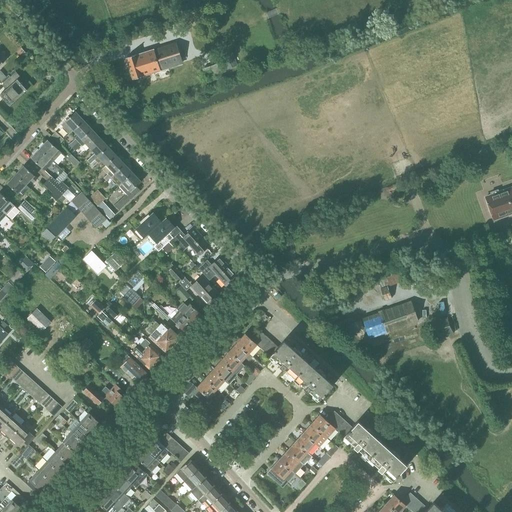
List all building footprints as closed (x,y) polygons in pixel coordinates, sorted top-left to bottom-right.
[(176,42),(126,59),(132,80),(184,64),(176,42)] [(238,66),(233,54),(222,58),(227,70),(238,66)] [(226,73),(222,63),(203,69),(207,79),(226,73)] [(16,72),(3,83),(8,88),(0,95),(10,106),(27,90),(18,80),(21,77),(16,72)] [(84,121),(75,112),(61,125),(70,134),(84,121)] [(84,121),(73,130),(77,135),(74,138),(75,139),(78,142),(81,139),(92,130),(89,126),(91,125),(86,120),(84,122),(84,121)] [(100,138),(92,130),(78,142),(81,145),(82,146),(85,143),(89,148),(100,138)] [(55,132),(51,136),(59,144),(63,139),(55,132)] [(90,164),(108,147),(100,138),(89,148),(95,154),(87,161),(90,164)] [(39,149),(53,162),(61,153),(48,140),(39,149)] [(108,147),(90,164),(88,165),(92,169),(98,163),(99,164),(102,161),(106,165),(116,156),(108,147)] [(53,162),(39,149),(31,158),(45,171),(53,162)] [(79,162),(71,154),(66,159),(75,167),(79,162)] [(116,156),(106,165),(111,171),(108,174),(103,178),(106,181),(124,165),(122,162),(116,156)] [(124,165),(111,177),(119,185),(122,183),(132,173),(124,165)] [(16,175),(26,184),(30,180),(33,183),(37,178),(24,166),(16,175)] [(132,173),(122,183),(119,185),(118,186),(127,195),(124,198),(116,205),(120,210),(140,191),(136,187),(141,182),(132,173)] [(26,184),(16,175),(7,184),(21,197),(29,187),(26,184)] [(47,181),(62,195),(69,188),(61,181),(59,183),(51,176),(47,181)] [(62,195),(47,181),(43,184),(51,192),(49,194),(57,201),(62,195)] [(491,192),(492,195),(486,197),(494,220),(511,213),(511,187),(499,192),(498,190),(491,192)] [(15,206),(0,192),(0,209),(1,210),(6,215),(15,206)] [(97,227),(106,219),(82,192),(73,201),(97,227)] [(25,200),(21,204),(31,213),(35,209),(25,200)] [(21,204),(17,208),(32,222),(36,217),(31,213),(21,204)] [(77,216),(67,207),(47,227),(57,237),(77,216)] [(134,217),(121,229),(125,234),(131,229),(133,231),(132,232),(141,241),(148,235),(162,222),(161,221),(153,212),(135,229),(133,227),(138,222),(134,217)] [(172,239),(174,238),(169,233),(175,227),(166,217),(161,221),(162,222),(148,235),(157,244),(154,247),(158,252),(172,239)] [(174,238),(172,239),(183,251),(189,246),(198,256),(210,245),(194,228),(185,235),(181,231),(174,238)] [(47,230),(42,236),(49,241),(54,236),(47,230)] [(110,257),(120,267),(125,261),(116,251),(110,257)] [(105,262),(103,264),(91,252),(84,259),(97,273),(105,266),(103,264),(105,262)] [(27,257),(19,266),(26,272),(33,264),(27,257)] [(120,267),(110,257),(105,262),(106,261),(115,271),(120,267)] [(207,260),(198,268),(209,280),(216,275),(225,285),(236,274),(220,257),(211,265),(207,260)] [(42,261),(38,266),(44,272),(48,267),(42,261)] [(184,277),(174,266),(168,271),(178,282),(184,277)] [(388,286),(406,280),(407,280),(403,268),(377,277),(385,301),(392,298),(388,286)] [(10,279),(16,284),(24,274),(19,270),(10,279)] [(144,277),(138,272),(128,282),(134,288),(144,277)] [(191,286),(208,305),(220,295),(203,276),(191,286)] [(1,290),(6,295),(13,287),(8,282),(1,290)] [(181,285),(175,291),(184,301),(190,296),(181,285)] [(132,288),(123,298),(132,307),(142,297),(132,288)] [(106,307),(97,298),(90,305),(99,314),(97,316),(103,321),(108,317),(102,311),(106,307)] [(177,308),(193,324),(201,315),(190,304),(188,307),(183,302),(177,308)] [(363,318),(364,320),(370,338),(418,322),(411,302),(363,318)] [(106,311),(115,319),(120,313),(112,305),(106,311)] [(193,324),(177,308),(172,313),(170,312),(169,313),(163,307),(158,312),(167,320),(170,317),(174,321),(174,322),(185,332),(193,324)] [(51,322),(37,308),(26,319),(41,333),(51,322)] [(448,317),(438,320),(428,324),(433,340),(453,333),(448,317)] [(0,342),(1,343),(9,334),(4,330),(8,326),(4,322),(0,326),(0,342)] [(153,326),(173,346),(179,339),(163,322),(159,326),(156,323),(153,326)] [(151,325),(148,329),(152,334),(149,336),(154,341),(166,353),(173,346),(153,326),(151,325)] [(236,343),(249,354),(257,345),(257,344),(265,335),(260,331),(252,340),(245,333),(236,343)] [(261,348),(269,339),(265,335),(257,344),(257,345),(261,348)] [(144,352),(155,363),(157,362),(159,362),(161,360),(161,358),(162,356),(145,339),(138,346),(144,352)] [(265,352),(274,343),(269,339),(261,348),(265,352)] [(284,341),(278,347),(270,356),(280,365),(279,367),(283,370),(284,369),(305,387),(304,388),(308,392),(309,391),(319,400),(322,397),(323,397),(324,396),(323,396),(333,385),(284,341)] [(249,354),(236,343),(228,352),(241,363),(249,354)] [(270,356),(278,347),(274,343),(265,352),(270,356)] [(138,346),(131,353),(149,370),(155,363),(144,352),(138,346)] [(228,352),(220,361),(237,375),(245,366),(241,363),(228,352)] [(127,355),(118,364),(132,377),(134,375),(140,380),(147,373),(127,355)] [(7,374),(15,365),(11,361),(3,370),(7,374)] [(237,375),(220,361),(212,369),(225,381),(230,385),(237,376),(237,375)] [(11,378),(20,368),(15,365),(7,374),(11,378)] [(110,365),(105,370),(116,381),(122,375),(110,365)] [(256,367),(251,372),(256,377),(261,372),(256,367)] [(15,382),(24,372),(20,368),(11,378),(15,382)] [(204,378),(217,390),(225,381),(212,369),(204,378)] [(24,372),(15,382),(22,388),(30,378),(24,372)] [(247,377),(243,381),(248,386),(252,382),(247,377)] [(30,378),(22,388),(26,391),(34,382),(30,378)] [(217,390),(204,378),(196,387),(190,382),(182,390),(188,396),(192,392),(204,403),(217,390)] [(30,395),(39,386),(34,382),(26,391),(30,395)] [(37,401),(45,392),(39,386),(30,395),(37,401)] [(89,386),(83,392),(98,405),(106,397),(117,407),(125,399),(119,394),(121,391),(116,386),(110,392),(107,389),(101,396),(89,386)] [(240,386),(236,390),(240,394),(244,390),(240,386)] [(41,405),(49,396),(45,392),(37,401),(41,405)] [(45,409),(54,400),(49,396),(41,405),(45,409)] [(54,400),(45,409),(50,413),(58,404),(54,400)] [(78,404),(73,400),(64,409),(69,413),(78,404)] [(15,412),(6,404),(0,410),(0,428),(0,429),(12,416),(15,412)] [(58,404),(50,413),(54,417),(62,407),(58,404)] [(339,424),(343,419),(334,411),(330,415),(339,424)] [(79,423),(92,435),(101,425),(88,413),(79,423)] [(320,414),(311,423),(324,434),(328,438),(336,429),(335,428),(339,424),(330,415),(326,420),(320,414)] [(56,419),(60,423),(64,419),(59,415),(56,419)] [(9,438),(21,425),(12,416),(0,429),(0,432),(5,437),(7,435),(9,438)] [(343,419),(339,424),(335,428),(340,432),(348,423),(343,419)] [(79,423),(76,420),(67,430),(86,446),(92,439),(90,437),(92,435),(79,423)] [(352,427),(344,436),(354,446),(353,447),(357,450),(358,449),(378,468),(377,469),(382,472),(383,471),(393,481),(407,465),(358,421),(352,427)] [(328,438),(324,434),(311,423),(303,432),(316,443),(320,447),(328,438)] [(344,436),(352,427),(348,423),(340,432),(344,436)] [(21,425),(9,438),(19,447),(23,443),(27,446),(28,445),(35,438),(21,425)] [(162,445),(170,436),(165,432),(158,441),(162,445)] [(316,443),(303,432),(295,441),(308,452),(316,443)] [(63,443),(76,455),(76,454),(75,453),(83,444),(71,433),(62,442),(63,443)] [(167,449),(175,441),(170,436),(162,445),(167,449)] [(144,448),(160,463),(168,454),(163,449),(164,449),(153,439),(144,448)] [(175,441),(167,449),(172,454),(179,445),(175,441)] [(312,456),(308,452),(295,441),(287,450),(304,465),(312,456)] [(55,452),(68,464),(76,455),(63,443),(55,452)] [(179,445),(172,454),(176,458),(184,449),(179,445)] [(23,451),(20,455),(24,459),(28,455),(32,450),(27,446),(23,451)] [(138,459),(134,463),(143,471),(147,467),(151,472),(160,463),(144,448),(136,458),(138,459)] [(184,449),(176,458),(181,462),(189,453),(184,449)] [(304,465),(287,450),(279,459),(296,474),(304,465)] [(68,464),(55,452),(46,462),(59,473),(68,464)] [(24,459),(20,455),(11,464),(16,468),(24,459)] [(184,482),(189,477),(199,468),(190,459),(181,468),(176,473),(184,482)] [(296,474),(279,459),(271,468),(267,473),(283,488),(296,474)] [(38,471),(51,483),(59,473),(46,462),(38,471)] [(143,471),(134,463),(131,467),(129,465),(121,474),(132,484),(137,488),(148,475),(143,471)] [(166,468),(171,473),(174,469),(169,464),(166,468)] [(171,473),(166,468),(163,471),(168,476),(171,473)] [(199,468),(189,477),(184,482),(192,490),(196,486),(206,477),(199,468)] [(51,483),(38,471),(30,480),(31,482),(39,489),(42,492),(51,483)] [(132,484),(121,474),(113,483),(124,494),(130,488),(129,487),(132,484)] [(214,485),(206,477),(196,486),(192,490),(190,492),(198,500),(204,494),(214,485)] [(31,482),(27,486),(35,493),(39,489),(31,482)] [(124,494),(113,483),(105,492),(116,502),(119,506),(123,501),(120,499),(124,494)] [(198,500),(202,504),(205,501),(209,506),(212,503),(222,494),(214,485),(204,494),(198,500)] [(13,487),(11,490),(16,495),(26,504),(28,501),(13,487)] [(161,490),(156,496),(162,502),(168,496),(161,490)] [(116,502),(105,492),(96,502),(107,511),(113,506),(113,505),(116,502)] [(406,497),(415,505),(419,500),(410,492),(406,497)] [(148,498),(142,493),(139,497),(145,502),(148,498)] [(230,503),(222,494),(209,506),(213,511),(212,511),(219,511),(220,511),(230,503)] [(415,505),(406,497),(402,501),(394,494),(386,503),(395,511),(400,511),(407,506),(411,509),(415,505)] [(3,510),(5,511),(23,511),(25,511),(22,509),(26,504),(16,495),(3,510)] [(168,496),(162,502),(171,510),(177,504),(168,496)] [(415,505),(411,509),(413,511),(417,511),(424,505),(419,500),(415,505)] [(444,511),(434,502),(428,509),(425,511),(444,511)] [(230,503),(220,511),(219,511),(237,511),(238,511),(230,503)] [(395,511),(386,503),(378,511),(395,511)]
